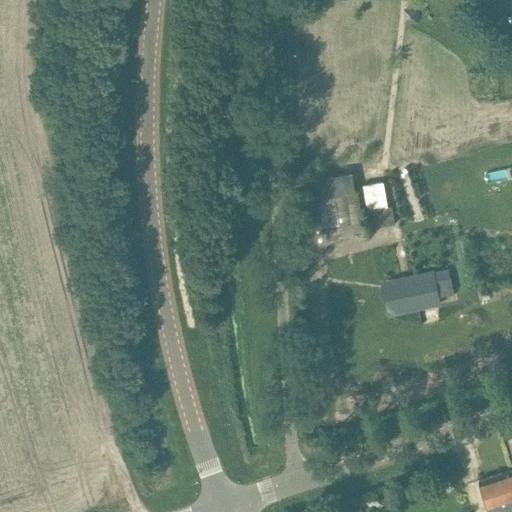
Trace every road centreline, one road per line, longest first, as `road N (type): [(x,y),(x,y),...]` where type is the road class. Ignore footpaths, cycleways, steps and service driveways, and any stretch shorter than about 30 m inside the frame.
road 1 (unclassified): [(222,505),(186,402),(154,247),(147,163),(154,0)]
road 2 (unknown): [(317,474),(292,0)]
road 3 (unclassified): [(222,505),(511,411)]
